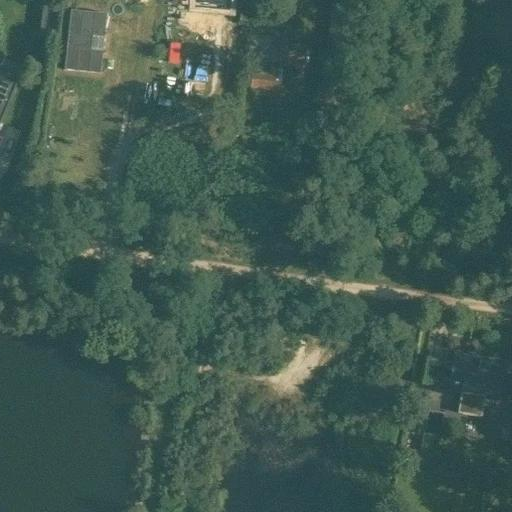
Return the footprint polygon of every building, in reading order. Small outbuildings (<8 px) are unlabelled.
[(199,0),(199,5),(227,8),(228,0),(199,0)] [(254,0),(241,0),(240,21),(287,25),(287,12),(300,14),(301,3),(254,0)] [(346,107),(358,0),(332,0),(323,86),(318,85),(317,103),(346,107)] [(56,36),(60,8),(44,6),(40,34),(56,36)] [(283,36),(247,34),(246,63),(289,66),(289,70),(303,71),(305,46),(282,44),(283,36)] [(282,70),(252,67),(250,89),(280,92),(282,70)] [(0,143),(2,138),(0,137),(0,121),(17,78),(16,78),(15,80),(0,73),(0,143)] [(447,401),(462,404),(482,407),(483,399),(500,401),(506,362),(454,354),(447,393),(449,393),(447,401)]
